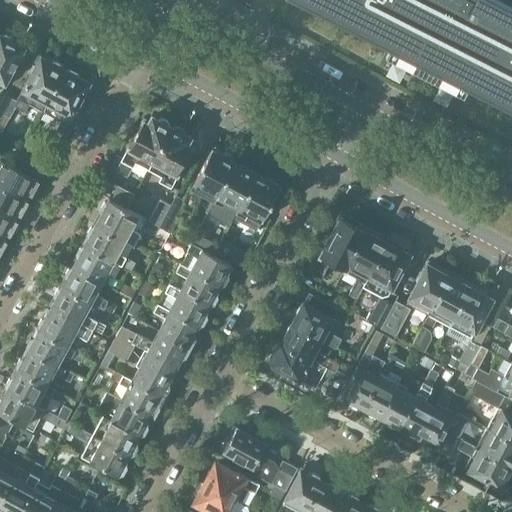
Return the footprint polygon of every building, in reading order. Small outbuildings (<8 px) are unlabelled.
[(511,8),(496,0),(296,0),(511,109),(511,8)] [(1,35),(0,34),(0,91),(0,92),(2,88),(3,88),(25,48),(24,47),(14,42),(12,38),(5,34),(1,35)] [(29,103),(43,111),(65,69),(64,68),(62,65),(55,61),(51,62),(41,56),(17,101),(11,98),(2,114),(10,118),(16,107),(24,112),(29,103)] [(65,69),(43,111),(68,124),(90,82),(80,77),(78,73),(71,70),(67,70),(65,69)] [(0,92),(0,91),(0,118),(2,114),(11,98),(0,92)] [(135,161),(149,168),(171,127),(169,126),(168,122),(162,119),(158,120),(152,117),(148,124),(143,122),(117,171),(127,176),(135,161)] [(66,128),(60,125),(54,136),(60,139),(66,128)] [(171,127),(149,168),(163,176),(155,191),(165,196),(191,147),(186,145),(190,137),(184,134),(183,130),(177,127),(173,128),(171,127)] [(32,144),(26,154),(45,164),(47,165),(52,155),(32,144)] [(212,149),(187,197),(188,198),(186,201),(187,202),(184,207),(192,212),(202,193),(215,200),(236,162),(232,159),(232,156),(225,153),(223,155),(212,149)] [(21,165),(26,167),(41,176),(47,165),(45,164),(26,154),(21,165)] [(31,195),(39,181),(0,160),(0,185),(24,198),(27,193),(31,195)] [(258,174),(236,162),(215,200),(214,202),(223,207),(224,205),(236,212),(238,212),(258,174)] [(233,218),(257,231),(260,224),(280,187),(281,186),(258,174),(238,212),(236,212),(233,218)] [(24,198),(0,185),(0,211),(13,218),(16,213),(20,215),(28,200),(24,198)] [(134,195),(116,186),(109,199),(127,209),(134,195)] [(187,197),(177,192),(170,205),(159,227),(170,232),(184,207),(187,202),(186,201),(188,198),(187,197)] [(102,212),(96,224),(124,240),(146,252),(150,244),(138,238),(140,233),(131,228),(138,215),(127,209),(109,199),(108,201),(105,202),(101,208),(102,212)] [(159,227),(170,205),(160,200),(149,221),(159,227)] [(203,219),(210,223),(216,212),(209,208),(203,219)] [(17,221),(13,218),(0,211),(0,238),(1,239),(1,238),(2,238),(5,233),(9,235),(17,221)] [(330,262),(345,270),(367,228),(352,220),(350,223),(341,218),(311,273),(321,279),(330,262)] [(89,237),(85,245),(113,260),(138,274),(140,271),(137,269),(139,264),(118,252),(124,240),(96,224),(95,226),(91,227),(88,233),(89,237)] [(367,228),(345,270),(358,277),(349,294),(357,298),(364,286),(388,240),(388,239),(386,242),(380,238),(381,236),(367,228)] [(388,240),(364,286),(383,296),(375,310),(372,308),(366,320),(381,328),(385,321),(395,301),(396,300),(387,296),(409,254),(402,250),(403,248),(388,240)] [(199,257),(192,270),(220,285),(220,284),(224,283),(227,277),(227,272),(231,264),(191,243),(187,251),(199,257)] [(78,257),(73,266),(102,282),(123,293),(127,285),(106,273),(113,260),(85,245),(84,246),(80,247),(77,253),(78,257)] [(240,265),(246,254),(233,248),(228,258),(240,265)] [(155,262),(149,273),(157,277),(163,266),(155,262)] [(188,277),(181,290),(209,305),(210,304),(214,303),(217,297),(216,292),(220,285),(192,270),(180,264),(176,271),(188,277)] [(406,303),(428,315),(449,276),(447,275),(449,272),(437,265),(435,268),(427,264),(406,303)] [(67,278),(63,286),(91,301),(103,308),(109,298),(97,291),(102,282),(73,266),(73,267),(69,268),(66,274),(67,278)] [(449,276),(428,315),(412,345),(423,351),(428,343),(428,340),(427,336),(436,319),(450,326),(471,287),(469,287),(470,284),(458,277),(457,280),(449,276)] [(145,282),(139,293),(146,297),(152,286),(145,282)] [(177,297),(170,311),(198,326),(199,324),(203,323),(206,317),(205,313),(209,305),(181,290),(170,284),(166,291),(177,297)] [(56,298),(52,306),(93,329),(99,332),(101,328),(95,325),(97,321),(84,314),(91,301),(63,286),(62,287),(58,288),(55,294),(56,298)] [(471,287),(450,326),(472,338),(493,299),(485,295),(486,292),(474,286),(472,288),(471,287)] [(297,316),(293,324),(321,339),(336,347),(340,339),(326,331),(332,318),(323,313),(328,304),(309,294),(304,304),(300,305),(296,312),(297,316)] [(405,307),(395,301),(385,321),(394,326),(405,307)] [(198,326),(170,311),(158,305),(155,311),(166,317),(159,330),(190,347),(195,338),(194,334),(198,326)] [(39,329),(39,330),(67,345),(74,333),(87,340),(93,329),(52,306),(45,318),(42,319),(38,325),(39,329)] [(504,332),(511,336),(511,326),(495,317),(490,325),(504,333),(504,332)] [(279,342),(334,371),(338,363),(315,351),(321,339),(293,324),(289,326),(285,333),(287,336),(283,344),(279,342)] [(190,347),(159,330),(153,342),(121,325),(115,337),(134,346),(136,343),(144,348),(142,353),(146,355),(148,351),(176,366),(181,357),(185,355),(190,347)] [(29,349),(28,350),(57,365),(63,353),(81,362),(81,361),(84,363),(87,357),(84,355),(85,355),(67,345),(39,330),(35,338),(31,339),(28,345),(29,349)] [(113,340),(101,363),(107,366),(114,353),(126,360),(129,356),(132,350),(113,340)] [(480,345),(470,340),(455,368),(465,373),(480,345)] [(334,371),(279,342),(268,363),(300,380),(298,382),(319,393),(321,389),(316,386),(318,383),(328,388),(325,393),(336,398),(347,376),(337,371),(336,372),(334,371)] [(511,352),(494,342),(490,350),(507,359),(511,352)] [(18,369),(17,370),(46,385),(52,374),(60,378),(61,377),(70,382),(70,381),(73,383),(77,376),(73,374),(66,370),(57,365),(28,350),(24,357),(20,359),(17,365),(18,369)] [(139,367),(132,380),(161,395),(161,394),(165,393),(168,387),(167,383),(176,366),(148,351),(146,355),(142,353),(137,362),(135,365),(139,367)] [(400,426),(401,426),(416,398),(415,398),(404,391),(423,355),(415,351),(401,378),(396,387),(381,416),(389,420),(390,423),(397,427),(400,426)] [(361,405),(362,405),(377,377),(365,371),(373,356),(365,352),(342,395),(350,399),(351,403),(358,406),(361,405)] [(381,415),(381,416),(396,387),(401,378),(390,372),(392,367),(384,362),(377,377),(362,405),(369,409),(370,413),(377,417),(381,415)] [(511,362),(498,388),(511,395),(511,362)] [(498,378),(471,363),(465,373),(476,379),(493,388),(498,378)] [(7,389),(44,409),(50,397),(73,410),(77,402),(46,385),(17,370),(13,377),(9,379),(6,385),(7,389)] [(122,400),(150,415),(150,414),(154,413),(158,407),(157,403),(161,395),(132,380),(114,371),(110,378),(128,388),(122,400)] [(498,408),(503,398),(491,392),(493,388),(476,379),(469,392),(498,408)] [(420,436),(435,408),(423,402),(431,387),(423,383),(415,398),(416,398),(401,426),(408,430),(409,434),(416,437),(420,436)] [(44,409),(7,389),(3,397),(0,397),(0,412),(24,425),(31,412),(56,425),(60,418),(44,409)] [(95,411),(111,420),(139,435),(140,434),(144,433),(147,427),(146,422),(150,415),(122,400),(106,391),(95,411)] [(435,408),(420,436),(427,440),(429,444),(435,448),(439,446),(440,447),(455,419),(443,412),(451,398),(443,393),(435,408)] [(96,437),(100,440),(129,455),(129,454),(133,453),(136,447),(135,442),(139,435),(83,405),(81,409),(87,412),(85,415),(102,424),(96,437)] [(492,418),(487,428),(511,441),(511,414),(502,409),(496,420),(492,418)] [(0,443),(2,445),(13,424),(0,417),(0,443)] [(100,440),(96,437),(71,424),(67,431),(89,443),(82,456),(118,475),(118,474),(122,472),(126,466),(125,462),(129,455),(100,440)] [(261,460),(269,445),(234,426),(225,442),(228,443),(224,451),(263,472),(260,477),(274,484),(285,490),(297,468),(284,461),(279,469),(261,460)] [(511,441),(487,428),(486,428),(481,437),(486,440),(480,450),(511,466),(511,441)] [(468,452),(472,444),(463,439),(462,440),(452,434),(442,451),(453,457),(459,447),(468,452)] [(500,487),(511,466),(476,447),(471,458),(476,460),(470,471),(500,487)] [(0,498),(12,477),(16,468),(23,455),(15,451),(7,464),(0,459),(0,498)] [(20,511),(37,481),(45,467),(35,462),(28,475),(16,468),(0,498),(0,511),(20,511)] [(210,471),(204,482),(236,498),(243,502),(250,489),(255,492),(259,484),(218,462),(214,470),(210,471)] [(302,511),(303,511),(320,481),(319,476),(313,473),(308,474),(300,470),(283,503),(293,508),(295,504),(305,509),(302,511)] [(37,481),(20,511),(47,511),(54,500),(65,478),(57,474),(49,488),(37,481)] [(75,511),(64,506),(67,499),(66,499),(76,480),(67,475),(65,478),(54,500),(47,511),(75,511)] [(328,511),(340,491),(338,487),(332,484),(328,485),(320,481),(303,511),(328,511)] [(236,498),(204,482),(198,492),(200,496),(195,504),(209,511),(229,511),(228,511),(236,498)] [(285,490),(274,484),(269,494),(280,500),(285,490)] [(76,511),(88,511),(97,494),(88,489),(76,511)] [(353,511),(359,502),(359,501),(357,497),(351,494),(347,495),(340,491),(328,511),(353,511)] [(378,511),(377,507),(371,504),(366,506),(359,502),(353,511),(378,511)]
